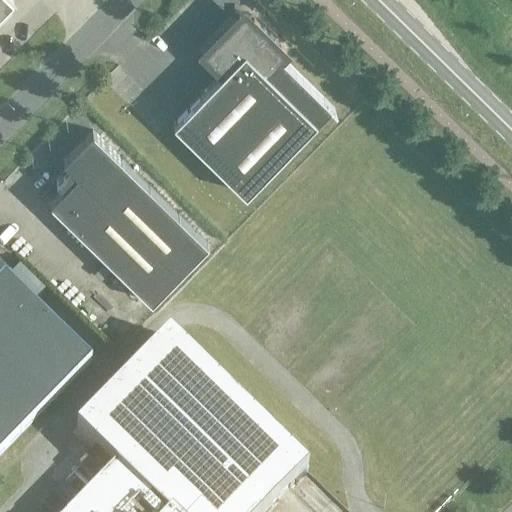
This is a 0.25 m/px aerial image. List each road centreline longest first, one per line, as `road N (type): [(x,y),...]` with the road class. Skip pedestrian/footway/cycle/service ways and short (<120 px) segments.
road 1 (tertiary): [(511,131),(376,0)]
road 2 (unclassified): [(0,131),(124,0)]
